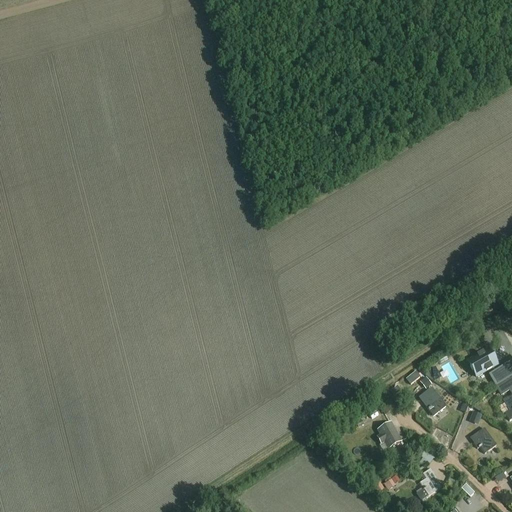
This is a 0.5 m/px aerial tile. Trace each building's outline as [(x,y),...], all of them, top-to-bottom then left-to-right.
[(469,363),(476,375),(494,365),(487,353),(469,363)] [(435,368),(428,372),(431,377),(438,373),(435,368)] [(418,376),(415,372),(405,380),(408,383),(410,386),(420,378),(418,376)] [(426,378),(419,383),(425,391),(431,386),(426,378)] [(509,422),(511,420),(511,387),(508,381),(495,388),(500,397),(509,392),(511,397),(508,399),(502,402),(509,413),(505,415),(509,422)] [(392,395),(394,397),(401,392),(399,389),(397,387),(390,392),(392,395)] [(445,408),(433,391),(429,394),(432,399),(425,404),(434,416),(445,408)] [(462,404),(459,412),(465,414),(468,406),(462,404)] [(384,416),(390,413),(387,407),(381,410),(384,416)] [(482,416),(473,413),(470,421),(479,424),(482,416)] [(381,446),(385,444),(388,450),(401,443),(390,424),(378,431),(380,436),(376,438),(381,446)] [(478,450),(480,449),(484,455),(496,447),(484,430),(470,440),(478,450)] [(430,462),(435,457),(429,452),(425,457),(430,462)] [(430,471),(429,472),(425,475),(428,480),(420,484),(429,497),(440,489),(438,485),(439,484),(430,471)] [(392,480),(383,485),(388,492),(396,487),(392,480)] [(379,483),(372,486),(377,495),(384,491),(379,483)] [(465,485),(461,489),(469,498),(474,494),(465,485)]
